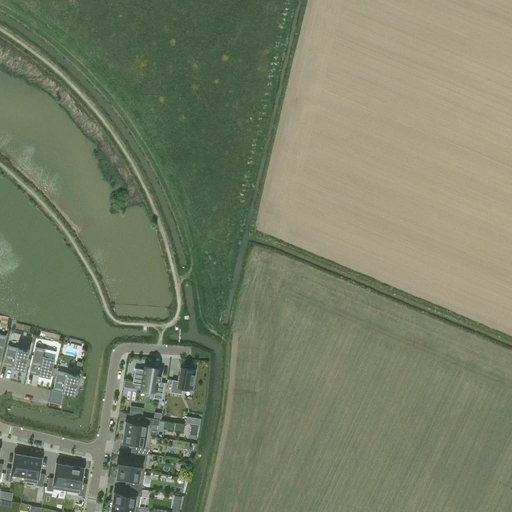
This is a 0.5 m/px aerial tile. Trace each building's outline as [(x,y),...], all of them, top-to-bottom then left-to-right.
[(28,350),(8,345),(3,365),(24,369),(28,350)] [(35,346),(29,373),(49,378),(50,376),(52,368),(54,358),(43,356),(45,349),(35,346)] [(181,367),(179,367),(177,381),(171,380),(169,392),(180,393),(181,387),(191,389),(194,369),(188,368),(188,366),(181,365),(181,367)] [(154,389),(154,392),(153,398),(161,399),(164,382),(163,382),(159,382),(159,381),(160,375),(157,374),(158,369),(144,366),(144,369),(143,369),(134,368),(132,381),(132,383),(141,384),(141,387),(154,389)] [(53,390),(63,392),(73,394),(75,388),(77,389),(78,380),(77,380),(78,375),(57,370),(53,389),(53,390)] [(19,404),(35,408),(36,401),(21,397),(19,404)] [(139,422),(125,420),(124,431),(150,436),(150,435),(152,424),(158,425),(159,419),(140,416),(139,422)] [(150,436),(124,431),(122,443),(135,445),(134,451),(147,453),(147,454),(148,454),(151,435),(150,435),(150,436)] [(147,453),(134,451),(133,457),(118,455),(116,467),(118,467),(144,471),(147,454),(147,453)] [(12,474),(24,476),(28,456),(15,453),(12,468),(6,467),(4,480),(10,481),(12,474)] [(41,458),(28,456),(24,476),(23,481),(36,483),(36,485),(42,486),(44,474),(38,473),(41,458)] [(53,488),(66,491),(70,465),(57,463),(54,478),(48,477),(46,490),(52,491),(53,488)] [(78,495),(84,496),(86,484),(80,483),(83,468),(70,465),(66,491),(78,493),(78,495)] [(144,471),(118,467),(116,479),(130,481),(129,487),(141,489),(144,471)] [(141,489),(129,487),(128,493),(114,491),(112,502),(138,507),(141,489)] [(137,511),(138,507),(112,502),(110,511),(137,511)]
